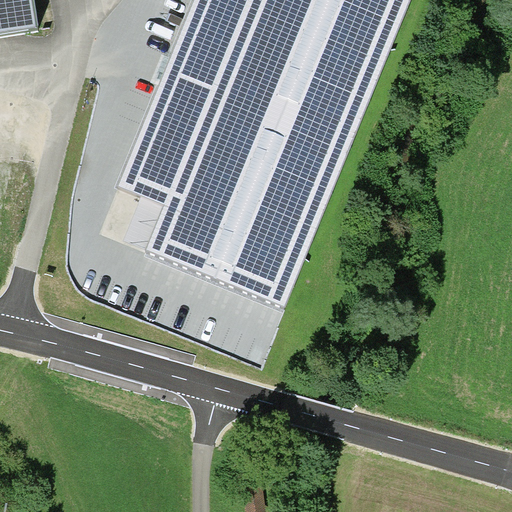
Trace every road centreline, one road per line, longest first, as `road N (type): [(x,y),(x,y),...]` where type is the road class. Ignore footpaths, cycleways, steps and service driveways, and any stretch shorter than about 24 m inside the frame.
road 1 (tertiary): [(511,472),(211,386)]
road 2 (tertiary): [(211,386),(0,330)]
road 3 (residential): [(211,386),(197,511)]
